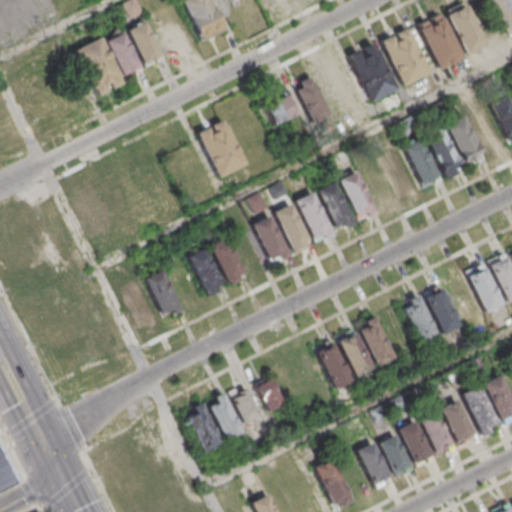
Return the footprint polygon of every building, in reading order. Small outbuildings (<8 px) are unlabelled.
[(199,43),(222,32),(206,0),(181,0),(178,2),(199,43)] [(259,0),(263,8),(280,0),(259,0)] [(483,0),(508,0),(511,7),(511,31),(502,36),(483,0)] [(144,15),(161,54),(186,42),(169,3),(144,15)] [(442,17),(462,7),(482,46),(462,56),(442,17)] [(415,31),(435,71),(458,60),(438,19),(415,31)] [(123,30),(139,66),(158,58),(143,21),(123,30)] [(399,88),(425,75),(403,30),(376,43),(399,88)] [(98,38),(70,50),(90,97),(120,84),(117,78),(137,70),(121,33),(99,42),(98,38)] [(366,103),(392,90),(371,45),(343,59),(366,103)] [(329,119),(359,106),(337,59),(308,72),(309,75),(290,84),(308,123),(327,114),(329,119)] [(270,127),(294,115),(284,92),(259,103),(270,127)] [(506,144),(511,140),(511,114),(503,97),(486,106),(506,144)] [(484,156),(501,147),(481,108),(464,117),(484,156)] [(462,165),(479,156),(459,118),(442,126),(462,165)] [(216,179),(243,166),(221,121),(194,134),(216,179)] [(440,177),(457,168),(438,129),(420,138),(440,177)] [(419,188),(436,179),(416,141),(399,149),(419,188)] [(414,192),(395,148),(377,156),(396,199),(414,192)] [(156,153),(130,163),(147,208),(173,198),(156,153)] [(373,210),(392,202),(375,160),(357,167),(373,210)] [(354,220),(371,211),(351,173),(334,182),(354,220)] [(332,231),(349,223),(329,184),(312,193),(332,231)] [(111,230),(95,186),(68,196),(84,240),(111,230)] [(311,241),(328,232),(308,194),(291,202),(311,241)] [(289,253),(306,244),(286,205),(269,214),(289,253)] [(42,263),(23,214),(0,223),(0,273),(24,332),(61,316),(39,264),(42,263)] [(270,265),(287,256),(267,218),(250,226),(270,265)] [(242,274),(261,268),(247,227),(228,233),(242,274)] [(226,287),(243,279),(223,240),(206,249),(226,287)] [(204,298),(221,289),(201,251),(184,260),(204,298)] [(502,302),(511,296),(511,279),(502,259),(485,268),(502,302)] [(481,313),(498,304),(480,270),(463,279),(481,313)] [(142,278),(157,317),(175,310),(160,271),(142,278)] [(154,320),(136,280),(117,288),(135,328),(154,320)] [(438,337),(455,328),(437,292),(420,301),(438,337)] [(417,349),(434,340),(413,298),(405,303),(407,308),(398,312),(417,349)] [(374,370),(391,361),(370,319),(362,324),(364,329),(355,333),(374,370)] [(368,368),(351,329),(333,337),(350,377),(368,368)] [(311,348),(329,388),(346,381),(329,340),(311,348)] [(269,371),(282,396),(300,387),(288,362),(269,371)] [(496,421),(511,413),(511,410),(496,378),(479,387),(496,421)] [(280,407),(269,379),(252,385),(263,413),(280,407)] [(475,432),(492,423),(475,389),(458,397),(475,432)] [(242,426),(258,418),(244,390),(228,399),(242,426)] [(224,445),(241,436),(220,395),(212,399),(215,404),(206,409),(224,445)] [(453,445),(470,437),(453,402),(436,411),(453,445)] [(217,445),(200,404),(180,412),(197,453),(217,445)] [(432,456),(449,447),(431,413),(414,422),(432,456)] [(411,467),(428,458),(410,424),(393,433),(411,467)] [(390,477),(407,469),(391,438),(374,446),(390,477)] [(369,488),(386,480),(369,445),(352,454),(369,488)] [(0,452),(0,491),(14,486),(0,452)] [(328,508),(334,505),(336,510),(349,504),(327,460),(309,469),(328,508)] [(249,511),(270,511),(263,497),(246,506),(249,511)]
